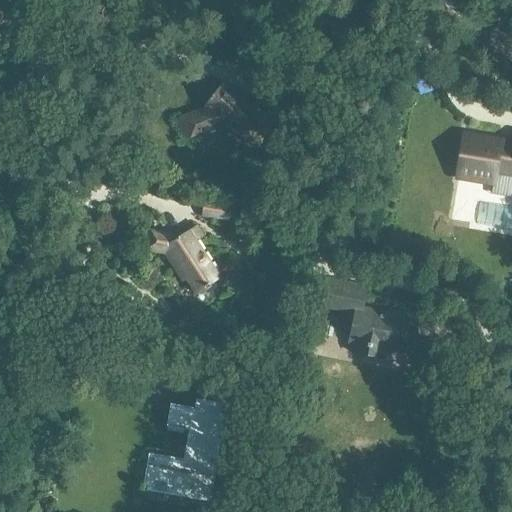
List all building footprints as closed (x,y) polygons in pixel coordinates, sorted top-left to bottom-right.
[(321,23),(316,51),(336,55),(340,28),(321,23)] [(202,110),(178,120),(186,139),(225,123),(257,147),(275,123),(222,83),(202,110)] [(286,86),(277,97),(291,108),(300,97),(286,86)] [(511,137),(462,130),(454,182),(492,189),(491,194),(511,197),(511,137)] [(203,216),(229,221),(229,220),(241,222),(243,209),(205,202),(203,216)] [(178,269),(194,295),(219,280),(196,245),(204,240),(196,228),(174,242),(170,236),(150,232),(146,251),(165,255),(175,271),(178,269)] [(328,281),(323,307),(355,313),(349,342),(352,343),(350,354),(367,357),(383,360),(385,350),(403,353),(406,336),(416,338),(420,316),(390,310),(389,315),(363,309),(367,289),(328,281)] [(276,362),(276,361),(278,354),(278,352),(280,352),(280,350),(282,350),(283,349),(284,346),(284,344),(283,343),(281,342),(280,342),(280,340),(260,336),(255,358),(276,362)] [(184,460),(149,454),(143,490),(210,502),(222,435),(224,436),(233,418),(225,414),(221,413),(222,404),(196,400),(194,408),(171,404),(167,427),(189,431),(184,460)]
